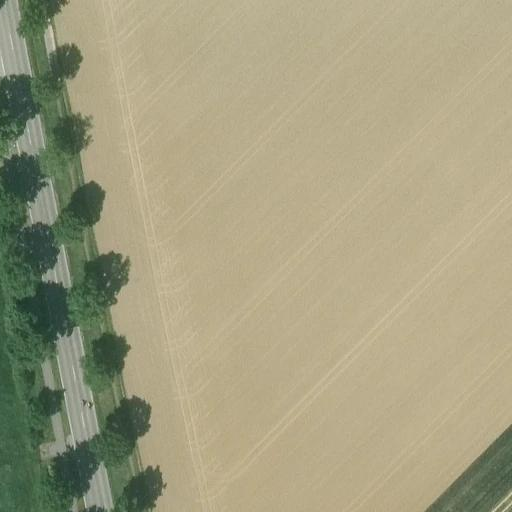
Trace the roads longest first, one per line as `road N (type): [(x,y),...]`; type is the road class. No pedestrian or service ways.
road 1 (track): [(149,511),(43,0)]
road 2 (tertiary): [(106,511),(5,0)]
